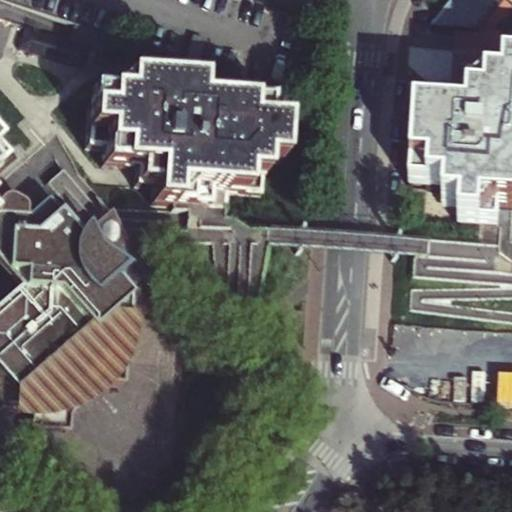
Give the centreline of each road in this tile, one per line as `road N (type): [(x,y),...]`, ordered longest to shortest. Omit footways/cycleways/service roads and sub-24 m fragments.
road 1 (secondary): [(334,433),(366,0)]
road 2 (tertiary): [(334,433),(511,447)]
